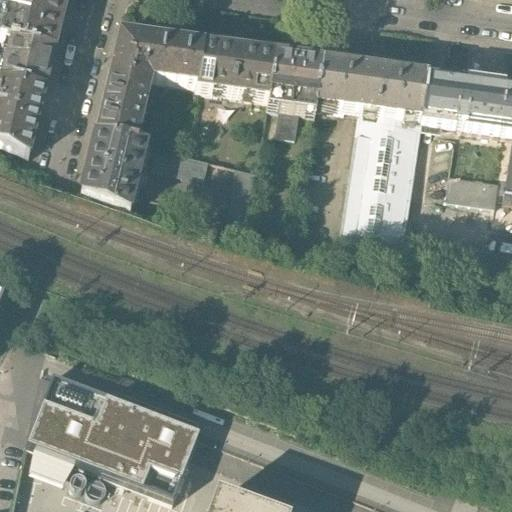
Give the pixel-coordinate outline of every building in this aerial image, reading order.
[(0,0),(8,2),(63,15),(66,0),(0,0)] [(63,15),(8,2),(0,34),(0,43),(10,45),(53,55),(58,33),(63,15)] [(111,72),(107,87),(147,97),(150,86),(196,93),(202,53),(174,48),(119,41),(111,72)] [(53,55),(10,45),(1,78),(0,83),(0,86),(43,97),(45,89),(48,75),(53,55)] [(272,62),(202,53),(196,93),(196,96),(266,106),(272,62)] [(320,69),(272,62),(266,106),(265,115),(278,116),(296,119),(312,122),(314,113),(320,69)] [(320,69),(314,113),(358,119),(420,128),(421,128),(427,85),(387,79),(382,78),(382,80),(365,78),(366,75),(320,69)] [(510,151),(502,206),(511,207),(511,97),(462,90),(427,85),(421,128),(511,141),(511,149),(510,151)] [(0,151),(27,164),(35,132),(41,105),(43,97),(0,86),(0,151)] [(107,87),(94,139),(135,149),(147,97),(107,87)] [(296,119),(278,116),(274,142),(293,144),(296,119)] [(420,128),(358,119),(339,250),(400,259),(420,128)] [(94,139),(79,202),(128,219),(145,151),(135,149),(94,139)] [(207,167),(154,154),(149,176),(202,188),(207,167)] [(256,179),(235,174),(224,251),(246,254),(256,179)] [(497,187),(448,180),(445,204),(494,211),(497,187)] [(405,237),(402,263),(433,270),(434,267),(504,282),(509,258),(405,237)] [(112,400),(109,409),(50,386),(24,453),(34,456),(30,475),(63,487),(73,471),(170,509),(199,433),(112,400)] [(237,511),(214,503),(210,511),(237,511)]
